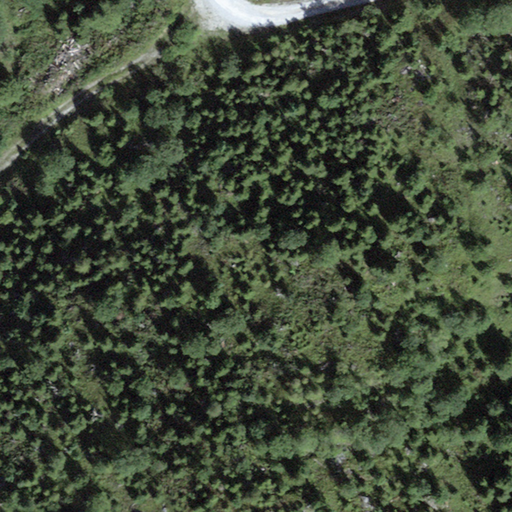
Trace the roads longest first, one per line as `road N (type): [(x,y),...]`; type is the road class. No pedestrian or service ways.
road 1 (track): [(0,164),(71,103),(186,40),(226,6)]
road 2 (track): [(347,0),(264,19),(245,18),(220,0)]
